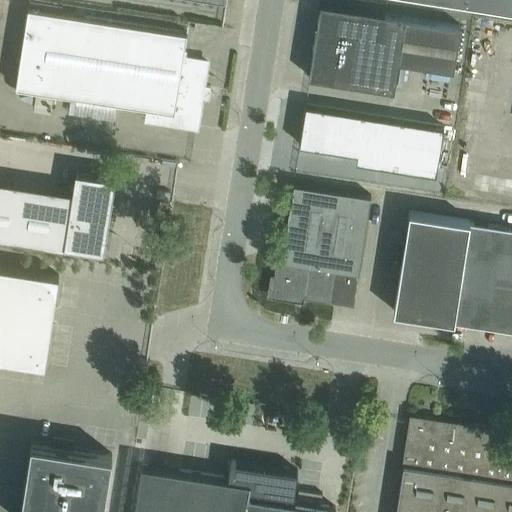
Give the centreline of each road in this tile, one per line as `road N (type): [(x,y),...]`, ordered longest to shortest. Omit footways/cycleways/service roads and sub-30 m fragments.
road 1 (unclassified): [(511,374),(260,335),(241,313),(238,277),(280,0)]
road 2 (unknown): [(406,358),(379,511)]
